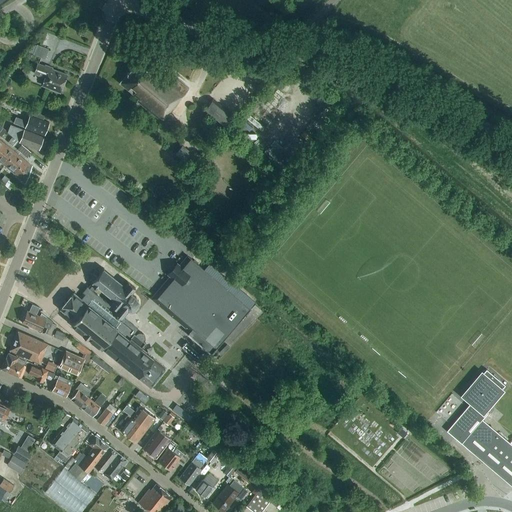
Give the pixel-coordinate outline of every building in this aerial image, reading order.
[(48,49),(37,44),(33,54),(45,59),(48,49)] [(157,125),(162,130),(168,123),(163,118),(188,88),(176,78),(172,84),(153,69),(151,71),(139,60),(120,83),(138,98),(137,100),(161,121),(157,125)] [(52,68),(45,65),(45,66),(37,63),(34,70),(33,74),(44,78),(41,85),(60,92),(67,75),(52,69),(52,68)] [(213,98),(203,110),(225,129),(235,117),(213,98)] [(14,123),(25,127),(44,135),(49,122),(43,120),(45,116),(32,111),(27,122),(16,117),(14,123)] [(13,136),(17,141),(20,142),(38,149),(43,137),(24,130),(10,124),(7,131),(8,132),(13,136)] [(13,136),(8,142),(12,146),(17,141),(13,136)] [(6,144),(0,151),(0,161),(5,165),(15,152),(6,144)] [(21,144),(17,149),(27,157),(31,152),(21,144)] [(182,145),(175,154),(193,169),(200,160),(182,145)] [(15,174),(25,160),(15,152),(5,165),(15,174)] [(32,166),(25,160),(15,174),(26,182),(32,166)] [(9,180),(5,185),(10,189),(14,184),(9,180)] [(190,258),(156,298),(192,328),(187,334),(211,354),(255,303),(209,263),(204,269),(190,258)] [(92,283),(88,287),(91,289),(93,287),(95,288),(96,288),(97,286),(98,287),(112,299),(109,303),(116,309),(116,310),(114,312),(116,314),(116,315),(116,317),(119,320),(118,322),(120,324),(123,319),(121,318),(123,317),(127,311),(127,309),(130,310),(131,310),(135,309),(136,309),(135,309),(138,306),(138,305),(138,301),(139,301),(138,300),(138,301),(136,298),(136,297),(135,297),(131,293),(135,288),(127,281),(123,285),(104,270),(104,269),(103,268),(103,269),(100,267),(97,271),(95,269),(91,274),(93,276),(89,280),(92,282),(91,283),(92,283)] [(73,292),(60,309),(75,321),(72,324),(83,333),(83,334),(87,338),(88,337),(101,348),(102,347),(138,377),(150,386),(165,368),(153,359),(151,357),(141,348),(146,343),(144,341),(144,340),(145,340),(145,339),(145,338),(145,337),(145,336),(144,335),(144,334),(143,334),(142,333),(141,332),(140,332),(138,332),(137,333),(136,333),(136,334),(135,334),(134,333),(138,329),(123,317),(121,318),(123,319),(120,324),(118,322),(119,320),(116,317),(116,315),(116,314),(114,312),(116,310),(97,295),(97,294),(94,292),(98,287),(97,286),(96,288),(95,288),(93,287),(91,289),(88,287),(80,298),(73,292)] [(22,321),(22,322),(41,331),(43,326),(46,327),(47,328),(45,332),(47,333),(52,335),(56,325),(52,323),(53,322),(41,313),(40,316),(36,314),(39,307),(32,304),(29,311),(27,310),(25,316),(23,316),(22,319),(22,321)] [(65,333),(56,330),(54,335),(62,339),(65,333)] [(48,344),(18,331),(10,350),(9,353),(18,357),(25,360),(31,363),(32,360),(39,363),(48,344)] [(201,355),(186,341),(181,347),(197,360),(201,355)] [(64,356),(59,366),(68,370),(77,374),(82,364),(83,362),(86,363),(92,353),(86,348),(83,354),(81,358),(66,351),(64,356)] [(24,365),(23,365),(16,362),(18,357),(9,353),(8,353),(1,369),(19,377),(21,378),(26,366),(24,365)] [(112,369),(94,355),(91,359),(109,373),(112,369)] [(55,367),(57,360),(48,358),(46,364),(55,367)] [(36,380),(43,383),(45,379),(48,370),(32,363),(28,373),(37,377),(36,380)] [(471,402),(446,431),(511,486),(511,444),(482,420),(489,412),(485,409),(505,385),(486,369),(464,395),(471,402)] [(53,390),(66,396),(70,385),(72,382),(61,377),(60,380),(57,379),(53,390)] [(117,383),(121,386),(125,381),(121,378),(117,383)] [(86,396),(91,390),(82,384),(78,389),(76,388),(72,394),(74,395),(71,399),(82,407),(89,398),(86,396)] [(92,416),(106,398),(101,394),(94,402),(89,398),(82,407),(92,416)] [(4,405),(0,403),(0,416),(5,419),(10,408),(4,406),(4,405)] [(104,425),(116,409),(109,404),(97,420),(104,425)] [(140,406),(136,412),(126,405),(123,410),(128,414),(147,429),(155,417),(140,406)] [(70,415),(62,409),(55,419),(62,425),(70,415)] [(163,409),(158,416),(162,419),(167,413),(163,409)] [(169,413),(163,421),(168,425),(174,418),(169,413)] [(128,422),(121,431),(136,443),(147,429),(128,414),(124,419),(128,422)] [(82,424),(72,416),(53,440),(49,437),(45,442),(43,444),(55,454),(58,450),(59,451),(59,450),(66,441),(73,433),(74,434),(82,424)] [(10,426),(11,427),(13,424),(0,417),(0,422),(0,423),(0,426),(7,431),(10,426)] [(46,419),(44,424),(50,427),(52,422),(46,419)] [(74,434),(73,433),(66,441),(75,448),(89,430),(82,424),(74,434)] [(162,428),(160,426),(143,448),(156,458),(171,439),(160,430),(162,428)] [(20,428),(13,441),(28,449),(35,436),(20,428)] [(95,435),(95,436),(91,433),(86,440),(90,443),(89,444),(93,447),(87,455),(96,464),(109,446),(95,435)] [(60,458),(65,462),(75,448),(66,441),(59,450),(60,450),(56,455),(53,458),(57,461),(60,458)] [(31,454),(18,446),(14,454),(26,461),(31,454)] [(69,471),(73,473),(75,471),(82,476),(86,471),(88,473),(94,466),(103,472),(118,453),(109,446),(96,464),(87,455),(83,452),(69,471)] [(189,457),(176,448),(173,452),(168,448),(158,460),(170,470),(177,461),(183,465),(189,457)] [(206,459),(212,463),(219,454),(213,449),(206,459)] [(0,457),(1,455),(8,458),(11,454),(3,450),(2,453),(0,452),(0,457)] [(103,472),(111,479),(127,459),(118,453),(103,472)] [(26,464),(13,455),(7,465),(21,473),(26,464)] [(65,466),(69,468),(76,460),(72,457),(65,466)] [(189,484),(201,469),(199,468),(203,463),(195,457),(191,462),(180,477),(189,484)] [(229,477),(237,468),(231,463),(223,473),(229,477)] [(248,488),(254,493),(256,491),(257,491),(259,488),(262,485),(239,466),(234,472),(250,485),(248,488)] [(129,476),(124,471),(120,476),(126,480),(129,476)] [(92,473),(84,483),(96,493),(104,483),(92,473)] [(213,477),(208,473),(195,489),(205,497),(216,483),(211,479),(213,477)] [(0,499),(4,501),(10,492),(9,492),(14,485),(3,478),(0,483),(0,485),(7,490),(0,499)] [(229,486),(227,485),(213,503),(223,511),(235,496),(240,500),(247,491),(234,480),(229,486)] [(138,503),(150,511),(161,511),(168,504),(166,503),(172,496),(156,483),(151,490),(149,489),(138,503)] [(256,491),(254,493),(255,494),(246,506),(253,511),(262,511),(270,501),(280,509),(282,506),(259,488),(257,491),(256,491)] [(125,493),(119,500),(126,506),(132,498),(125,493)] [(169,511),(184,511),(187,508),(178,501),(169,511)]
